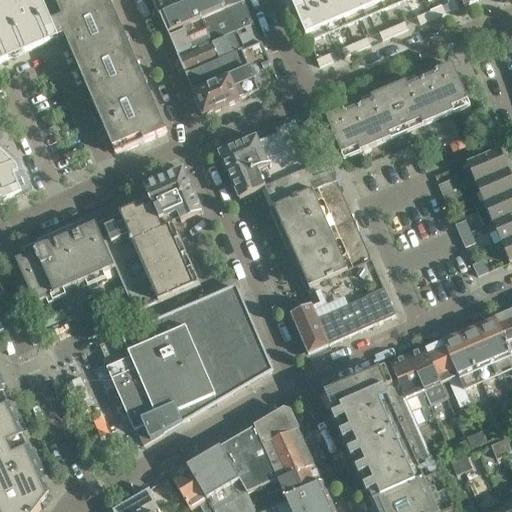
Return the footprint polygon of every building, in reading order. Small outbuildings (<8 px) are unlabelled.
[(0,65),(48,44),(48,45),(66,38),(52,7),(68,0),(7,0),(0,4),(0,65)] [(109,0),(68,0),(52,7),(66,38),(118,156),(167,135),(109,0)] [(153,0),(161,17),(201,0),(153,0)] [(218,0),(201,0),(161,17),(169,36),(225,12),(218,0)] [(285,0),(285,2),(294,21),(299,19),(307,36),(310,43),(329,35),(348,27),(367,19),(385,11),(404,3),(411,0),(285,0)] [(455,2),(449,4),(453,12),(458,10),(455,2)] [(244,3),(225,12),(169,36),(178,57),(213,43),(236,33),(254,26),(244,3)] [(443,8),(430,13),(433,20),(446,15),(443,8)] [(430,13),(417,19),(421,26),(433,20),(430,13)] [(405,24),(393,29),(396,36),(408,31),(405,24)] [(213,43),(178,57),(187,77),(242,54),(262,45),(254,26),(236,33),(213,43)] [(393,29),(380,35),(383,42),(396,36),(393,29)] [(368,40),(355,45),(358,53),(371,47),(368,40)] [(262,45),(242,54),(250,72),(259,95),(280,86),(262,45)] [(355,45),(342,51),(346,58),(358,53),(355,45)] [(242,54),(187,77),(195,95),(250,72),(242,54)] [(330,56),(317,61),(320,69),(334,63),(330,56)] [(407,85),(389,92),(405,129),(422,122),(424,127),(470,107),(453,66),(422,79),(423,82),(408,88),(407,85)] [(250,72),(195,95),(205,118),(259,95),(250,72)] [(357,107),(327,120),(344,161),(391,141),(389,136),(405,129),(389,92),(372,99),(374,103),(358,110),(357,107)] [(258,139),(220,155),(241,200),(317,168),(297,123),(276,132),(278,135),(260,143),(258,139)] [(447,143),(452,157),(465,152),(459,138),(447,143)] [(500,151),(463,166),(464,167),(468,165),(476,184),(508,169),(500,151)] [(0,152),(0,205),(33,191),(24,171),(20,173),(17,168),(0,152)] [(266,190),(272,204),(318,307),(314,308),(319,320),(322,318),(323,320),(367,301),(367,300),(385,292),(334,176),(330,174),(320,179),(320,178),(316,169),(266,190)] [(511,177),(508,169),(476,184),(485,206),(511,194),(511,177)] [(146,187),(144,188),(151,203),(163,229),(180,221),(182,224),(203,215),(183,171),(178,173),(179,174),(169,178),(169,177),(153,184),(154,185),(147,187),(146,187)] [(449,183),(439,187),(444,198),(454,194),(449,183)] [(454,194),(444,198),(449,209),(458,205),(454,194)] [(511,194),(485,206),(494,227),(511,219),(511,194)] [(97,225),(97,226),(116,269),(135,314),(199,286),(175,230),(164,234),(162,229),(163,229),(151,203),(116,218),(118,222),(99,230),(97,225)] [(511,219),(494,227),(502,245),(511,240),(511,219)] [(27,256),(17,261),(36,305),(48,299),(51,307),(66,301),(63,293),(88,282),(92,290),(107,283),(103,275),(116,269),(97,226),(87,230),(84,223),(23,249),(27,256)] [(466,223),(456,227),(461,238),(471,234),(466,223)] [(471,234),(461,238),(466,249),(476,245),(471,234)] [(511,240),(502,245),(510,263),(506,265),(507,266),(511,263),(511,240)] [(483,263),(474,267),(479,278),(488,274),(483,263)] [(228,291),(101,347),(117,385),(115,386),(116,388),(118,387),(122,396),(120,397),(121,399),(123,398),(126,406),(124,407),(125,409),(127,408),(131,416),(129,417),(129,419),(132,418),(135,426),(133,427),(134,429),(136,428),(144,447),(265,377),(228,291)] [(322,318),(319,320),(331,348),(396,318),(385,292),(367,300),(367,301),(323,320),(322,318)] [(292,317),(309,355),(313,356),(331,348),(319,320),(314,308),(292,317)] [(511,313),(496,320),(511,355),(511,357),(511,313)] [(496,320),(478,328),(494,363),(499,377),(503,375),(497,362),(511,355),(496,320)] [(478,328),(461,335),(476,371),(482,384),(485,383),(479,370),(490,365),(496,378),(499,377),(494,363),(478,328)] [(461,335),(442,344),(459,378),(459,379),(465,392),(469,390),(464,377),(473,372),(479,385),(482,384),(476,371),(461,335)] [(442,344),(426,351),(442,387),(442,386),(449,383),(461,409),(465,407),(471,420),(476,417),(459,379),(459,378),(442,344)] [(442,387),(426,351),(410,358),(436,418),(437,421),(442,419),(437,405),(448,400),(442,387)] [(436,418),(410,358),(392,366),(399,383),(400,385),(412,412),(422,409),(427,422),(436,418)] [(399,385),(391,366),(384,369),(393,388),(399,385)] [(357,381),(325,394),(333,412),(368,397),(369,398),(389,389),(380,371),(365,377),(364,377),(363,376),(361,375),(359,376),(358,376),(357,378),(357,379),(357,381)] [(1,379),(0,379),(0,431),(20,423),(20,422),(17,424),(13,415),(16,413),(15,412),(12,413),(3,391),(6,390),(5,389),(2,390),(0,385),(0,380),(1,380),(1,379)] [(368,397),(333,412),(373,504),(408,488),(439,476),(399,385),(393,388),(389,389),(369,398),(368,397)] [(478,391),(468,395),(472,406),(483,401),(478,391)] [(255,429),(221,449),(241,482),(240,483),(248,496),(249,495),(279,482),(314,467),(291,414),(285,412),(255,429)] [(20,423),(0,431),(0,481),(39,465),(36,466),(32,457),(35,455),(35,454),(31,456),(22,435),(25,434),(25,433),(22,434),(17,425),(20,423)] [(483,433),(475,437),(479,446),(487,443),(483,433)] [(511,454),(511,453),(507,441),(499,444),(504,457),(511,454)] [(470,450),(467,443),(457,448),(460,455),(470,450)] [(499,444),(491,448),(496,461),(504,457),(499,444)] [(221,449),(204,459),(224,492),(240,483),(241,482),(221,449)] [(465,474),(472,471),(467,458),(459,461),(465,474)] [(204,459),(188,469),(208,502),(224,492),(204,459)] [(459,461),(451,465),(457,478),(465,474),(459,461)] [(39,465),(0,481),(0,511),(38,511),(42,508),(44,510),(45,509),(43,507),(49,499),(51,501),(52,500),(50,498),(50,497),(41,477),(44,476),(44,475),(40,476),(36,467),(39,466),(39,465)] [(314,467),(279,482),(249,495),(256,511),(286,500),(322,485),(314,467)] [(188,469),(172,479),(191,511),(192,511),(200,507),(203,511),(213,511),(208,502),(188,469)] [(408,488),(373,504),(376,511),(452,511),(455,511),(439,476),(408,488)] [(178,496),(168,481),(159,487),(167,501),(178,496)] [(221,510),(216,511),(333,511),(322,485),(286,500),(258,511),(251,511),(244,496),(237,501),(233,496),(227,500),(223,495),(214,499),(221,510)] [(117,511),(116,511),(165,511),(170,510),(166,502),(153,508),(147,494),(117,511)] [(170,501),(173,509),(182,505),(179,498),(170,501)] [(511,511),(511,499),(500,505),(503,511),(504,511),(503,511),(511,511)]
